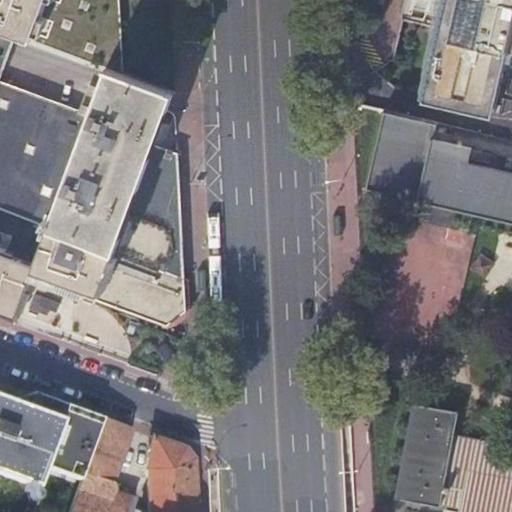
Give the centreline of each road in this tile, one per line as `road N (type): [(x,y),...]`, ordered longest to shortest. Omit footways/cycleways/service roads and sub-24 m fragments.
road 1 (primary): [(303,511),(280,0)]
road 2 (primary): [(236,0),(256,428)]
road 3 (secondary): [(256,428),(205,422),(0,347)]
